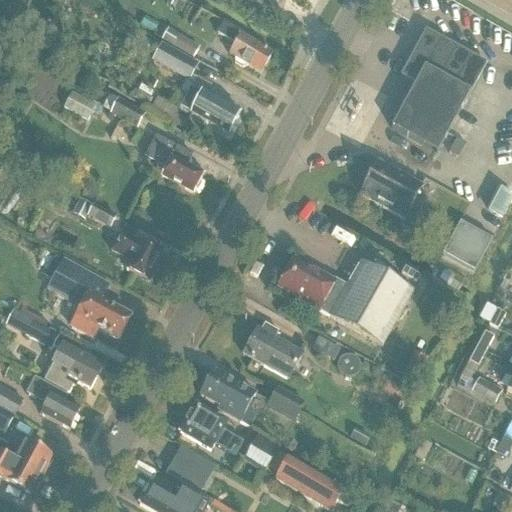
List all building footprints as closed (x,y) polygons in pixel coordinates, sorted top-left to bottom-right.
[(241,36),(241,35),(224,24),(217,35),(235,46),(229,56),(234,59),(234,64),(242,69),(246,66),(260,74),(271,55),(241,36)] [(199,47),(170,29),(163,40),(193,58),(199,47)] [(425,32),(401,77),(415,85),(391,130),(436,154),(485,65),(425,32)] [(144,55),(149,43),(128,35),(124,47),(144,55)] [(198,66),(160,46),(151,64),(189,84),(198,66)] [(179,110),(227,136),(239,114),(205,96),(210,86),(196,79),(186,98),(178,94),(171,107),(157,100),(150,112),(172,125),(179,110)] [(59,107),(86,127),(98,111),(71,91),(59,107)] [(145,116),(117,101),(110,114),(138,129),(145,116)] [(191,157),(177,149),(157,137),(145,158),(165,169),(160,178),(193,196),(194,194),(198,191),(200,187),(200,182),(204,175),(186,166),(191,157)] [(378,163),(359,197),(403,221),(422,187),(378,163)] [(511,199),(511,196),(497,188),(485,211),(501,220),(511,199)] [(46,193),(40,203),(58,213),(63,204),(46,193)] [(92,206),(79,200),(71,215),(84,222),(92,206)] [(117,219),(93,207),(86,220),(110,232),(117,219)] [(310,229),(326,221),(322,211),(306,219),(310,229)] [(330,223),(325,232),(342,241),(347,231),(330,223)] [(473,273),(491,241),(460,223),(441,255),(473,273)] [(148,283),(156,268),(153,267),(161,252),(146,245),(145,247),(121,234),(111,252),(131,263),(126,272),(148,283)] [(346,289),(293,260),(277,289),(381,349),(413,293),(361,263),(346,289)] [(108,287),(63,263),(47,292),(81,310),(71,329),(92,341),(98,331),(117,341),(129,318),(100,302),(108,287)] [(445,311),(455,317),(460,307),(450,301),(445,311)] [(505,315),(496,311),(488,326),(497,330),(505,315)] [(25,333),(23,338),(49,352),(58,335),(13,312),(7,323),(25,333)] [(260,332),(257,330),(242,357),(288,381),(302,355),(274,340),(278,332),(264,325),(260,332)] [(477,348),(485,352),(493,337),(485,333),(477,348)] [(340,350),(318,339),(311,351),(333,362),(340,350)] [(72,382),(90,392),(101,370),(78,358),(59,348),(50,366),(51,369),(44,382),(51,386),(65,394),(72,382)] [(477,367),(485,352),(477,348),(469,363),(477,367)] [(430,360),(414,352),(402,377),(418,385),(430,360)] [(25,373),(9,365),(3,377),(19,385),(25,373)] [(246,411),(255,395),(214,373),(200,398),(219,409),(217,412),(239,424),(248,429),(255,417),(246,411)] [(502,391),(479,379),(471,393),(494,405),(502,391)] [(52,396),(55,391),(34,380),(25,395),(46,406),(40,416),(68,431),(79,411),(52,396)] [(0,408),(14,417),(22,401),(0,389),(0,408)] [(294,422),(303,404),(278,390),(268,408),(294,422)] [(219,419),(196,405),(179,434),(210,453),(213,446),(229,456),(237,442),(221,433),(220,434),(213,430),(219,419)] [(0,433),(4,436),(14,417),(0,408),(0,433)] [(242,463),(264,476),(278,449),(257,437),(242,463)] [(0,443),(0,454),(41,477),(51,458),(25,443),(19,453),(0,443)] [(41,477),(0,454),(0,466),(9,471),(4,482),(30,497),(41,477)] [(346,508),(352,497),(327,483),(287,459),(274,480),(327,511),(328,511),(335,502),(346,508)] [(172,496),(150,484),(138,506),(149,511),(198,511),(196,511),(203,499),(178,485),(172,496)] [(493,502),(508,510),(511,502),(511,500),(498,493),(493,502)] [(396,511),(400,505),(385,499),(379,511),(396,511)]
